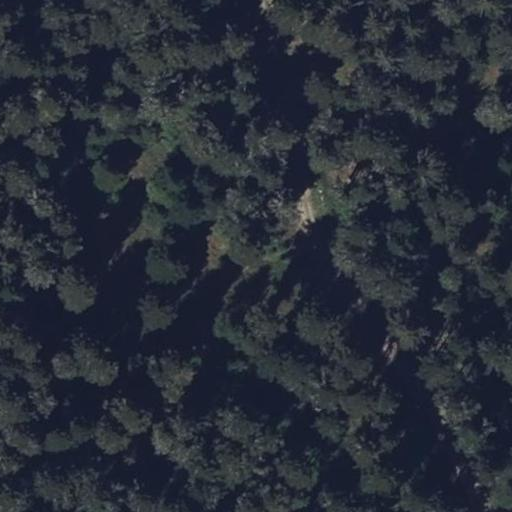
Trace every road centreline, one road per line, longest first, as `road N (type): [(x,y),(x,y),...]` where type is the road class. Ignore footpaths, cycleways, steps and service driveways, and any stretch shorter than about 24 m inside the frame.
road 1 (track): [(486,511),(319,131),(273,0)]
road 2 (track): [(302,511),(170,418),(0,261)]
